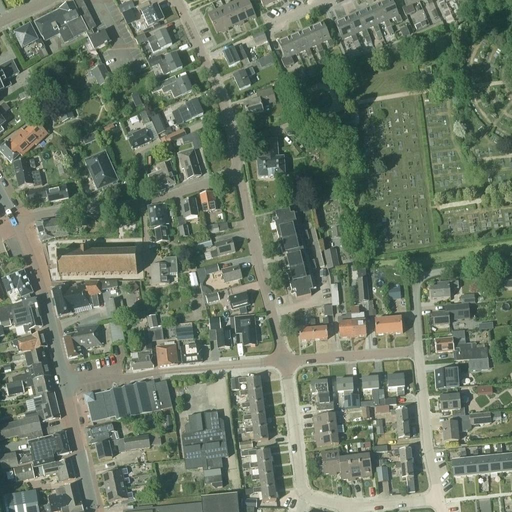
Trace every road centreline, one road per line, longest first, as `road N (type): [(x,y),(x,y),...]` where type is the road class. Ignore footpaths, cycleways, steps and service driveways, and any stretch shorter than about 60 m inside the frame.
road 1 (residential): [(17,224),(121,208),(238,175)]
road 2 (residential): [(64,384),(111,372),(124,380),(283,361)]
road 3 (residential): [(283,361),(238,175)]
road 4 (residential): [(238,175),(224,109),(176,0)]
road 5 (residential): [(352,508),(305,493),(283,361)]
road 6 (residential): [(418,352),(415,279),(426,270),(511,257)]
road 7 (tertiary): [(64,384),(17,224)]
road 8 (residential): [(439,498),(418,352)]
road 9 (residential): [(283,361),(418,352)]
road 10 (tertiary): [(93,511),(64,384)]
